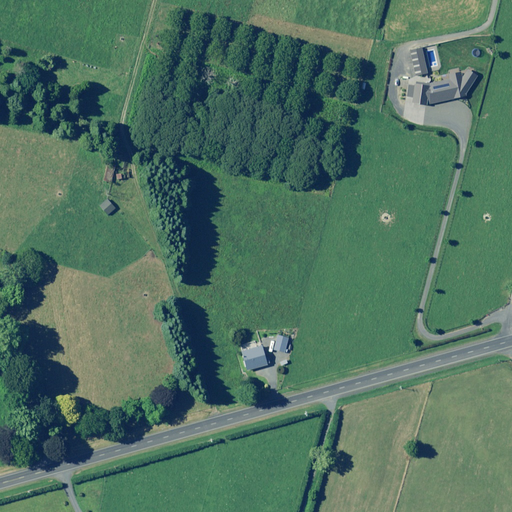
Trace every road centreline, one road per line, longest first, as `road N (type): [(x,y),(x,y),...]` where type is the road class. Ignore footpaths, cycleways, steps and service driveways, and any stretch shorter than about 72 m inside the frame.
road 1 (unclassified): [(511,340),(0,483)]
road 2 (track): [(152,0),(123,129),(218,422)]
